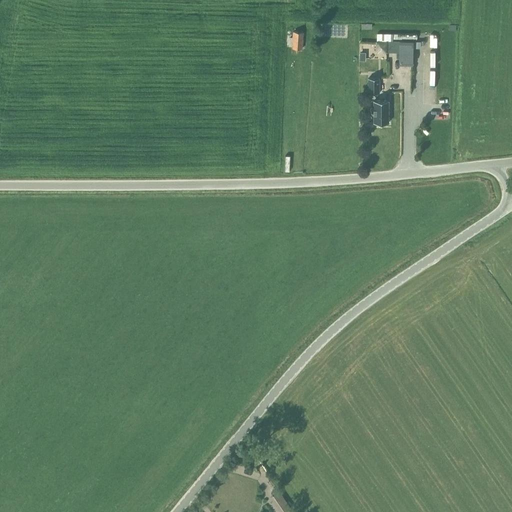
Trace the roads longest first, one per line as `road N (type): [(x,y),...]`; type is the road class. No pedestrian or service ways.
road 1 (unclassified): [(0,186),(348,181),(497,164)]
road 2 (unclassified): [(174,511),(324,335),(511,204)]
